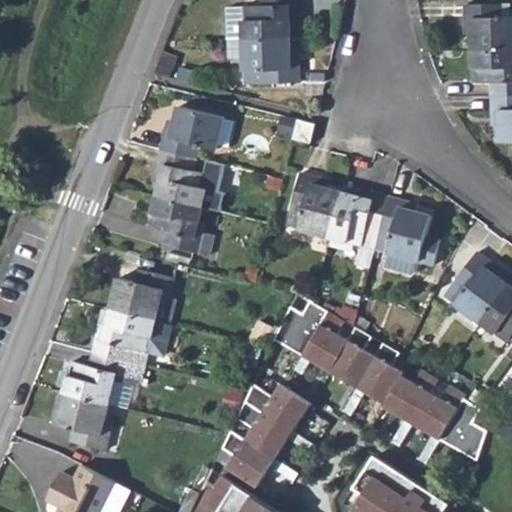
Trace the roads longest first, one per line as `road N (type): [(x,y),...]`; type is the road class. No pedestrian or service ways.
road 1 (residential): [(381,0),(397,108),(511,214)]
road 2 (tertiary): [(0,405),(90,180)]
road 3 (tertiary): [(158,0),(90,180)]
